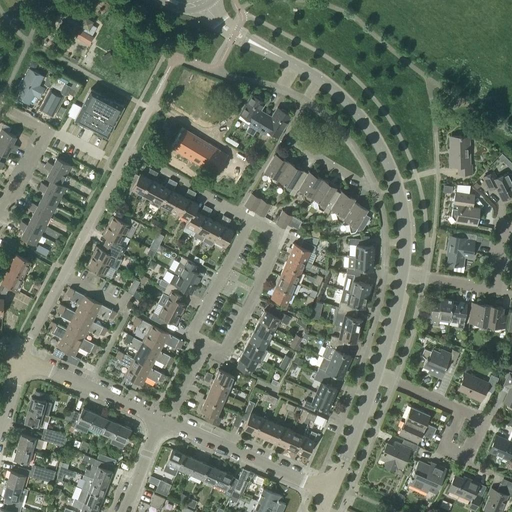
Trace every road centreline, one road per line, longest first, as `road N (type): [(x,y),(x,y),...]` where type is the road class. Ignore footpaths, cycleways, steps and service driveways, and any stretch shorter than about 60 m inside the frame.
road 1 (residential): [(63,276),(163,83)]
road 2 (residential): [(395,186),(376,191),(284,138),(318,78)]
road 3 (residential): [(205,344),(223,353),(280,237),(248,221)]
road 4 (residential): [(165,422),(330,493)]
road 5 (residential): [(18,358),(160,420)]
road 6 (residential): [(248,221),(191,337),(205,344)]
road 7 (tertiary): [(318,78),(225,29),(201,2)]
road 8 (tertiary): [(395,186),(368,127),(318,78)]
road 9 (tertiary): [(330,493),(376,374)]
